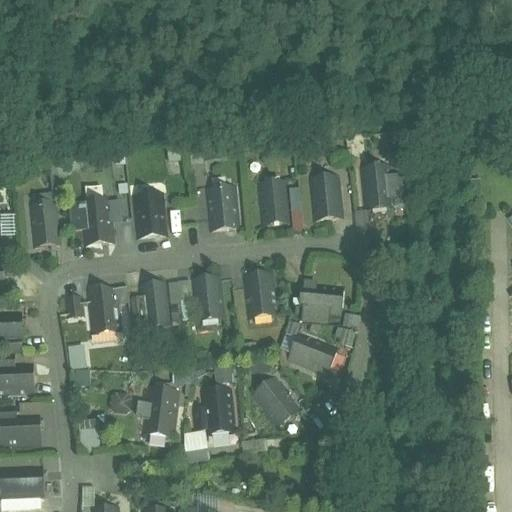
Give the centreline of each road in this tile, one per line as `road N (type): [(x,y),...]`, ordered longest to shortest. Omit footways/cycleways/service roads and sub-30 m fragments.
road 1 (residential): [(346,511),(342,460),(380,291),(380,267),(358,241),(61,273),(50,306),(71,474)]
road 2 (residential): [(508,495),(502,213)]
road 3 (track): [(122,475),(150,491),(259,511)]
